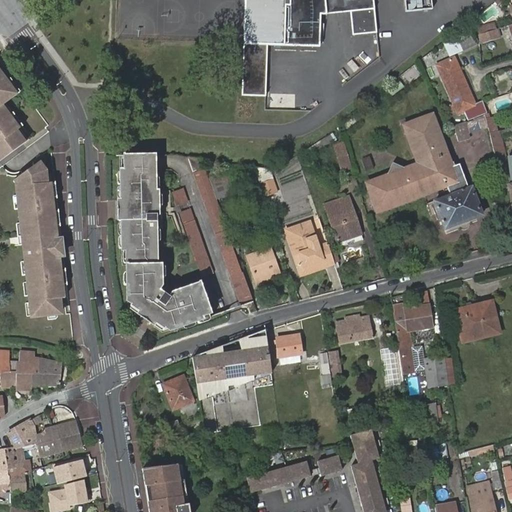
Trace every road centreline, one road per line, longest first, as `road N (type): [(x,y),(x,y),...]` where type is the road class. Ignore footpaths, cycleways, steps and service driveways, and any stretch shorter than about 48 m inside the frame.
road 1 (residential): [(511,256),(233,329),(112,377)]
road 2 (residential): [(112,377),(85,124),(13,12)]
road 3 (residential): [(2,19),(72,128),(77,235),(99,383)]
road 4 (residential): [(132,511),(112,377)]
road 5 (residential): [(99,383),(120,511)]
